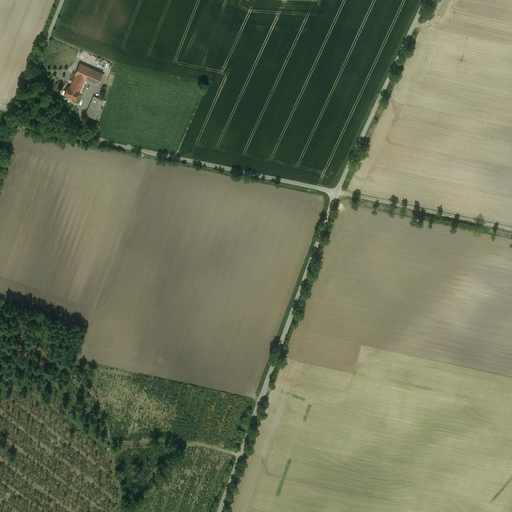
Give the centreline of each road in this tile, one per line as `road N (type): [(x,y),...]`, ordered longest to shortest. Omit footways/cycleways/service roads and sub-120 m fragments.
road 1 (unclassified): [(217,511),(335,192),(424,0)]
road 2 (track): [(13,122),(511,228)]
road 3 (unclassified): [(61,0),(0,158)]
road 4 (track): [(237,457),(187,447),(126,511)]
